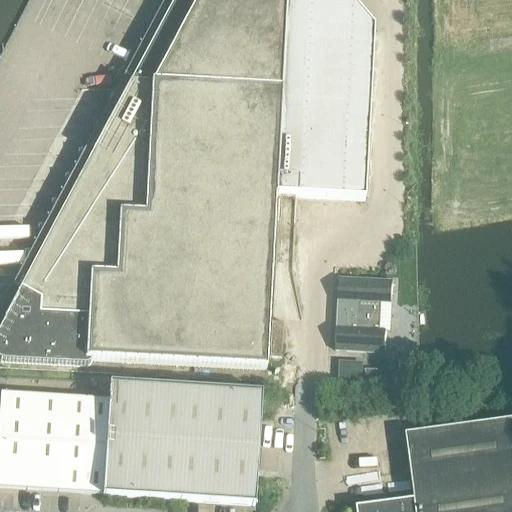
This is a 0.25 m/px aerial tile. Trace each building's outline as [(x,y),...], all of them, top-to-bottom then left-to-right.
[(12,287),(19,291),(0,327),(0,362),(2,364),(7,364),(83,368),(86,368),(88,367),(89,365),(89,364),(90,362),(266,371),(275,197),(364,202),(373,30),(348,1),(320,0),(164,0),(122,80),(12,287)] [(383,304),(393,305),(394,283),(340,280),(337,352),(387,355),(388,333),(381,332),(383,304)] [(279,359),(281,324),(269,323),(267,359),(279,359)] [(341,359),(340,381),(364,381),(364,360),(341,359)] [(399,386),(400,372),(367,371),(367,385),(399,386)] [(110,402),(104,495),(104,497),(255,507),(263,395),(111,385),(110,402)] [(0,434),(0,487),(104,495),(110,402),(3,395),(0,434)] [(511,511),(511,421),(406,436),(415,500),(399,502),(393,498),(386,498),(387,504),(357,508),(357,511),(511,511)]
